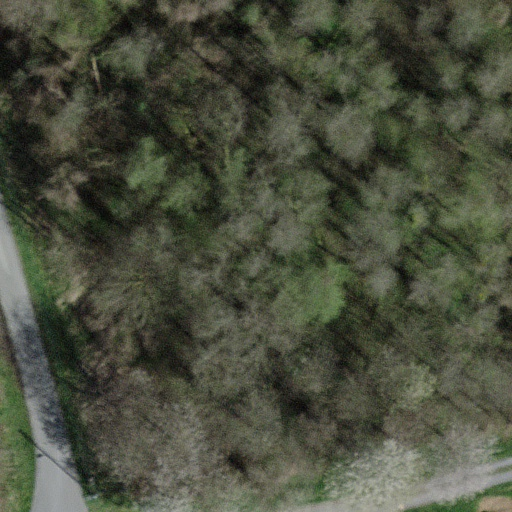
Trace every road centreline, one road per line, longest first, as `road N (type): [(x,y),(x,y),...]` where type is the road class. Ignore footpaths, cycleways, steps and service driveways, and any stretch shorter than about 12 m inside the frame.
road 1 (unclassified): [(0,266),(66,511)]
road 2 (track): [(511,468),(323,511)]
